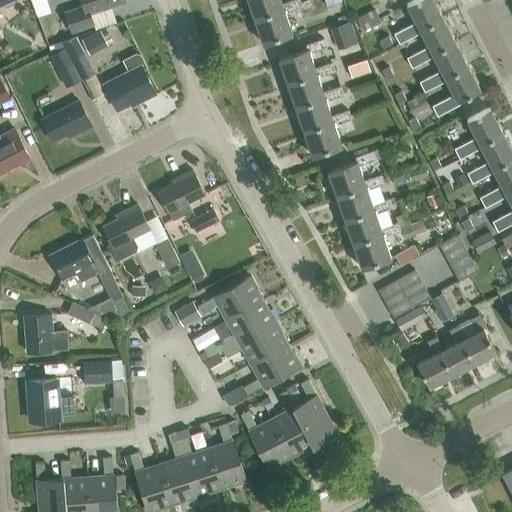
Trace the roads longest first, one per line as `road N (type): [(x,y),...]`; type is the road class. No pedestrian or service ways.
road 1 (residential): [(409,469),(210,122)]
road 2 (residential): [(0,247),(47,199),(210,122)]
road 3 (residential): [(210,122),(167,0)]
